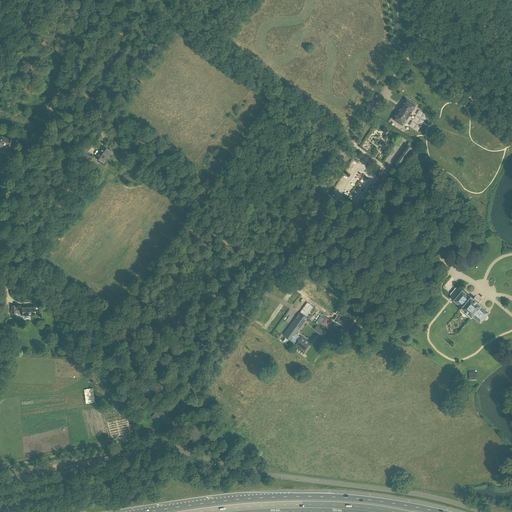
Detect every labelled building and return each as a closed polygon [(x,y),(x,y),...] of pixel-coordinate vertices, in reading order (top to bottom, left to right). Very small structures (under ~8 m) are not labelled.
[(403,126),(416,105),(407,99),(393,119),(403,126)] [(13,141),(1,136),(0,135),(0,146),(4,148),(3,151),(4,153),(6,154),(8,153),(13,141)] [(392,166),(394,168),(395,167),(398,169),(413,149),(407,145),(395,163),(392,166)] [(109,150),(103,146),(99,152),(109,159),(113,154),(108,150),(109,150)] [(92,158),(90,157),(82,151),(78,156),(88,163),(92,158)] [(95,158),(101,162),(101,161),(104,163),(106,160),(107,161),(109,159),(99,152),(95,158)] [(460,308),(472,318),(473,317),(481,323),(489,312),(481,306),(482,305),(471,296),(470,297),(463,290),(454,301),(461,307),(460,308)] [(299,333),(308,320),(310,317),(311,318),(317,310),(306,302),(300,310),(301,311),(284,334),(293,340),(294,339),(298,341),(296,344),(299,346),(304,350),(309,343),(301,337),(302,336),(299,333)] [(16,314),(16,313),(22,312),(22,316),(35,315),(40,315),(40,311),(35,311),(35,307),(16,308),(16,305),(11,306),(12,311),(11,311),(11,314),(16,314)] [(337,315),(334,320),(348,330),(356,319),(342,309),(341,310),(339,309),(335,314),(337,315)] [(323,313),(317,320),(327,328),(333,322),(323,313)] [(316,327),(314,330),(323,337),(326,333),(316,327)] [(469,380),(477,380),(477,371),(469,371),(469,380)] [(85,403),(95,403),(94,389),(84,389),(85,403)] [(141,398),(137,405),(144,409),(148,402),(141,398)] [(152,417),(163,424),(163,422),(166,424),(168,424),(169,422),(169,420),(166,418),(167,416),(163,413),(157,410),(152,417)]
